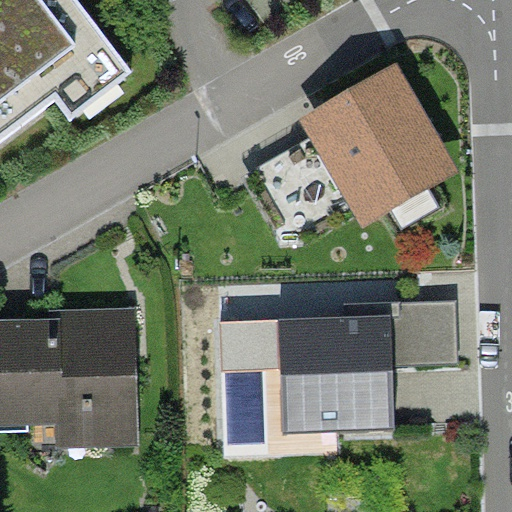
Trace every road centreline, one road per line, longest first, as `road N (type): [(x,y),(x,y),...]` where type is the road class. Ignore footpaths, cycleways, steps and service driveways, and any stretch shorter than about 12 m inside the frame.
road 1 (residential): [(427,0),(0,239)]
road 2 (residential): [(492,0),(511,446)]
